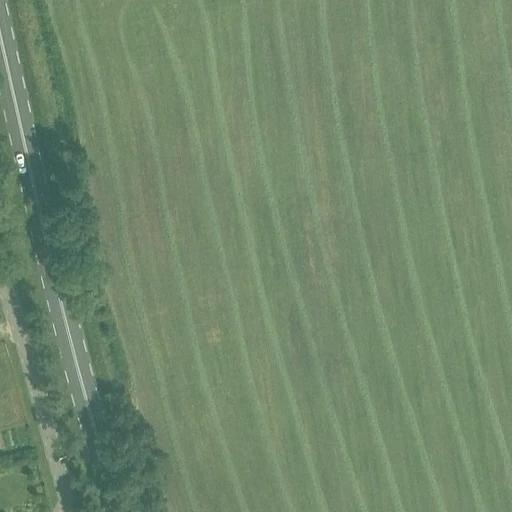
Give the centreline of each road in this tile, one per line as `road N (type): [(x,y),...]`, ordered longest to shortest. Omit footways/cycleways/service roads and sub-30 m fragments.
road 1 (primary): [(124,511),(66,323),(0,20)]
road 2 (unclassified): [(0,276),(69,511)]
